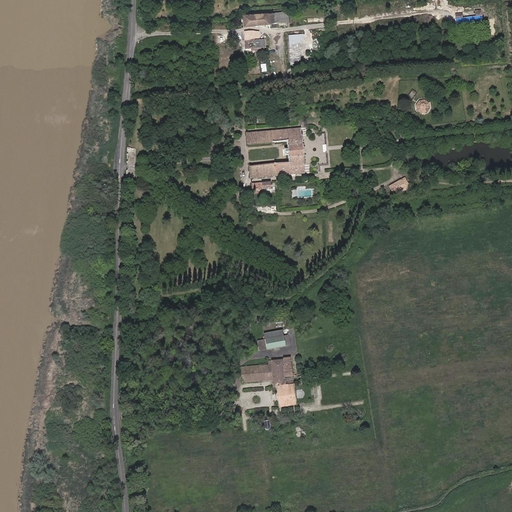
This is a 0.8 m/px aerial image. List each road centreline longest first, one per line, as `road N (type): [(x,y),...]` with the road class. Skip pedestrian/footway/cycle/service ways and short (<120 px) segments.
road 1 (tertiary): [(134,0),(116,406),(127,511)]
road 2 (track): [(511,195),(371,215),(351,263),(286,302),(238,289),(118,330)]
